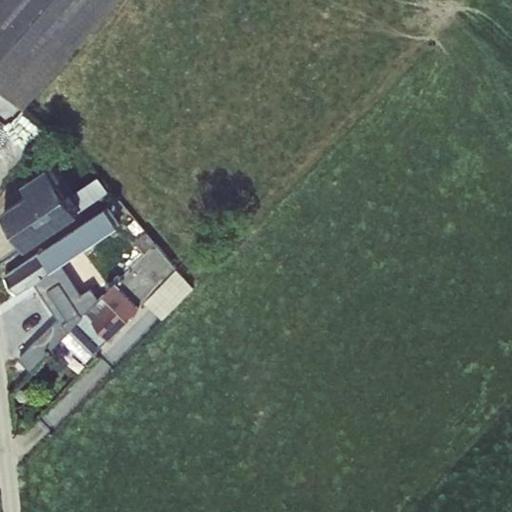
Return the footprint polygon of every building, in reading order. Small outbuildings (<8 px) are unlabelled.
[(0,0),(0,82),(26,104),(114,0),(0,0)] [(0,136),(10,125),(0,116),(0,136)] [(1,206),(25,242),(82,205),(49,163),(22,180),(27,188),(1,206)] [(76,189),(85,203),(111,186),(102,172),(76,189)] [(105,204),(2,266),(18,290),(40,279),(56,314),(11,364),(35,385),(62,354),(83,368),(178,264),(154,239),(88,307),(63,266),(121,221),(105,204)]
